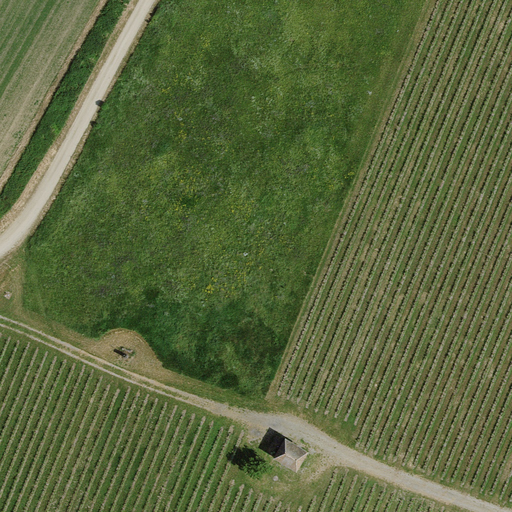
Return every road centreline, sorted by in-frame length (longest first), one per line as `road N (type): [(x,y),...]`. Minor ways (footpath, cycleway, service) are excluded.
road 1 (track): [(0,321),(496,511)]
road 2 (track): [(0,248),(56,170),(148,0)]
